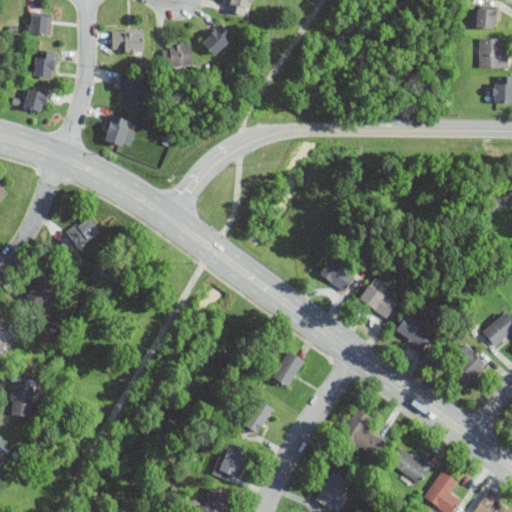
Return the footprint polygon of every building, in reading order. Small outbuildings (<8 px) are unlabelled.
[(250,0),(229,0),(227,11),(248,15),(250,0)] [(495,28),(497,7),(477,5),(475,26),(495,28)] [(30,33),(52,34),(52,11),(30,10),(30,33)] [(201,42),(215,55),(233,35),(220,22),(201,42)] [(143,30),(112,30),(112,52),(143,52),(143,30)] [(508,67),(508,37),(479,37),(479,67),(508,67)] [(163,65),(193,65),(193,43),(163,43),(163,65)] [(54,78),(57,50),(36,48),(34,76),(54,78)] [(493,101),(511,101),(511,73),(493,73),(493,101)] [(116,103),(142,108),(147,79),(122,74),(116,103)] [(42,111),(48,91),(29,86),(23,106),(42,111)] [(123,144),(130,118),(112,113),(104,139),(123,144)] [(0,202),(8,191),(0,184),(0,202)] [(77,247),(101,231),(89,213),(65,229),(77,247)] [(319,273),(344,291),(355,275),(330,257),(319,273)] [(57,283),(43,273),(26,295),(40,306),(57,283)] [(397,300),(368,282),(358,299),(387,317),(397,300)] [(494,345),(511,330),(511,316),(506,309),(482,329),(494,345)] [(434,332),(408,311),(395,327),(420,348),(434,332)] [(60,325),(48,312),(37,323),(49,336),(60,325)] [(0,348),(16,327),(2,316),(0,318),(0,348)] [(460,362),(449,373),(463,387),(487,362),(467,342),(453,356),(460,362)] [(271,376),(287,387),(305,359),(288,348),(271,376)] [(33,384),(12,383),(11,415),(32,415),(33,384)] [(244,425),(260,432),(273,405),(256,397),(244,425)] [(375,455),(385,436),(367,426),(373,416),(356,406),(340,435),(375,455)] [(0,436),(0,457),(11,452),(2,435),(0,436)] [(237,475),(247,447),(229,440),(219,469),(237,475)] [(419,485),(434,462),(419,451),(415,457),(399,446),(388,463),(419,485)] [(314,497),(332,508),(350,479),(332,468),(314,497)] [(423,496),(447,511),(451,511),(462,497),(453,490),(460,481),(442,469),(423,496)] [(209,497),(202,495),(196,511),(224,511),(231,491),(213,485),(209,497)] [(474,507),(478,511),(511,511),(491,491),(474,507)]
